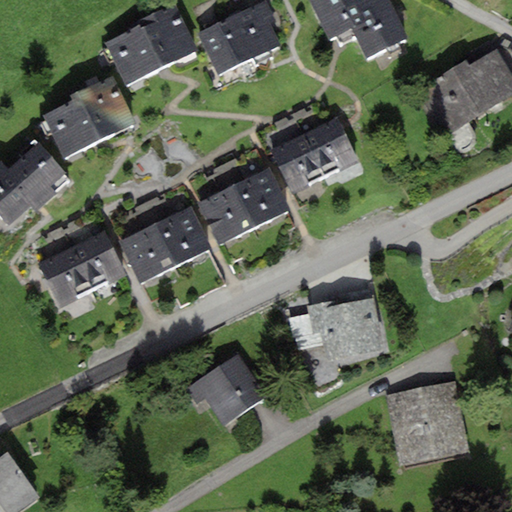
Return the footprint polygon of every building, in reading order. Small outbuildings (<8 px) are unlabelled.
[(363,0),(308,0),(327,40),(352,29),(365,58),(402,41),(383,0),(373,0),(366,4),(363,0)] [(269,5),(199,37),(217,75),(280,46),(270,26),(277,23),(269,5)] [(149,26),(105,45),(122,86),(195,55),(175,7),(147,19),(149,26)] [(511,87),(492,52),(426,89),(449,131),(511,96),(511,87)] [(72,107),(44,119),(61,161),(135,131),(114,79),(68,98),(72,107)] [(338,125),(275,154),(295,196),(358,166),(338,125)] [(0,171),(0,223),(4,228),(27,208),(34,216),(69,184),(38,149),(5,178),(0,171)] [(266,174),(200,206),(220,247),(286,215),(266,174)] [(189,213),(121,245),(141,287),(209,255),(189,213)] [(105,236),(36,266),(57,312),(126,282),(105,236)] [(370,301),(309,309),(316,365),(378,356),(370,301)] [(237,360),(187,392),(198,409),(208,403),(224,427),(264,402),(237,360)] [(452,388),(385,400),(397,465),(464,452),(452,388)] [(0,459),(0,511),(17,511),(34,502),(4,457),(0,459)]
